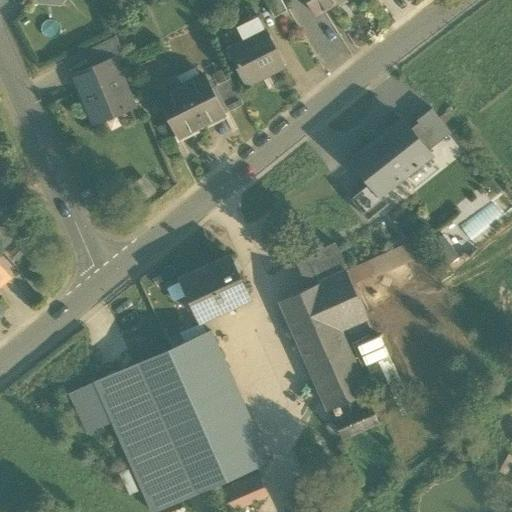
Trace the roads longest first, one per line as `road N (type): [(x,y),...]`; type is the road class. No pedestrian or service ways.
road 1 (tertiary): [(108,270),(463,0)]
road 2 (residential): [(108,270),(0,46)]
road 3 (tertiary): [(0,366),(108,270)]
